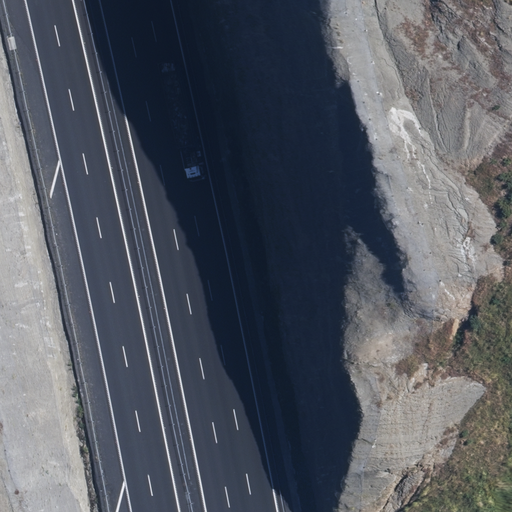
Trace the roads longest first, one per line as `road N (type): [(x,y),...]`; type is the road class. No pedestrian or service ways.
road 1 (motorway): [(154,511),(40,0)]
road 2 (motorway): [(129,0),(238,511)]
